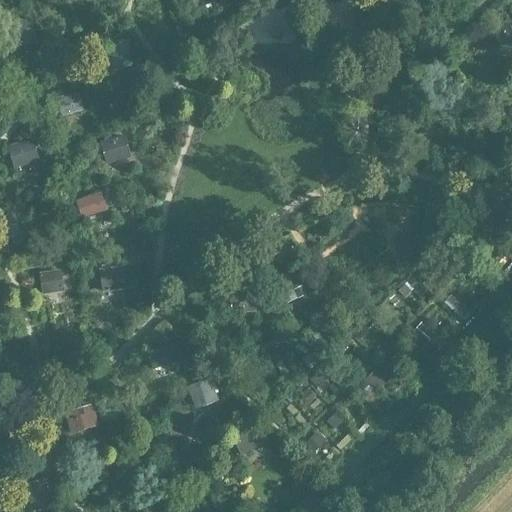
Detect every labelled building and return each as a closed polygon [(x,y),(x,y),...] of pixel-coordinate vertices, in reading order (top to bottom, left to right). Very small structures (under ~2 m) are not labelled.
[(511,25),(496,29),(500,44),(511,41),(511,25)] [(128,72),(128,53),(100,53),(100,72),(128,72)] [(400,78),(400,102),(431,102),(431,78),(400,78)] [(80,90),(59,95),(64,114),(85,109),(80,90)] [(93,150),(93,174),(123,174),(123,150),(93,150)] [(0,155),(0,179),(27,179),(27,156),(0,155)] [(125,264),(94,267),(96,291),(127,288),(125,264)] [(31,281),(31,305),(62,305),(62,281),(31,281)] [(253,289),(229,291),(231,309),(243,307),(244,313),(255,312),(253,289)] [(139,359),(143,386),(180,380),(176,353),(139,359)] [(211,376),(188,384),(196,408),(219,399),(211,376)] [(251,435),(220,441),(224,465),(255,459),(251,435)] [(126,465),(90,472),(94,493),(130,486),(126,465)]
